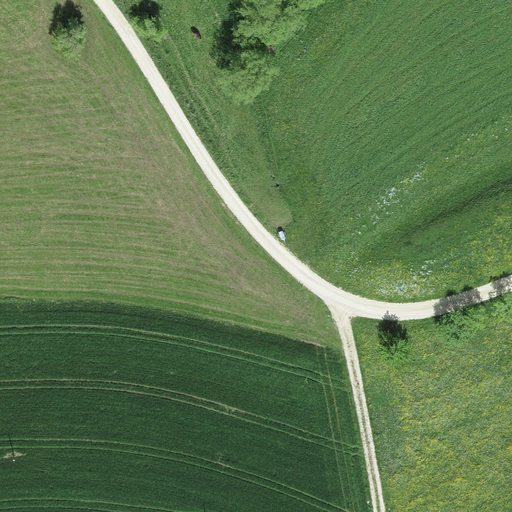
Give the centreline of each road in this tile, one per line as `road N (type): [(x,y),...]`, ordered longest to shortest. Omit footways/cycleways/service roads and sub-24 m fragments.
road 1 (track): [(101,0),(260,235),(330,294),(402,311),(511,284)]
road 2 (track): [(339,298),(379,511)]
